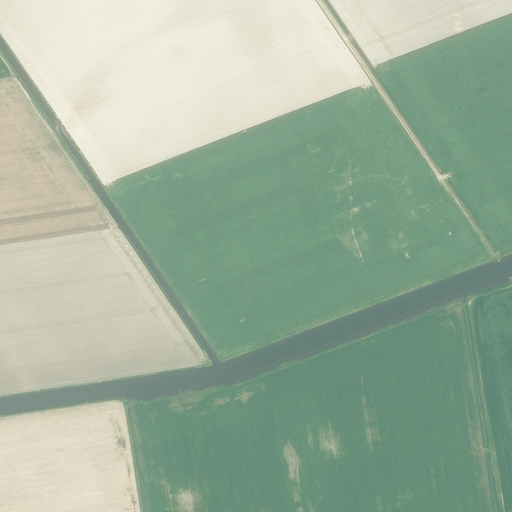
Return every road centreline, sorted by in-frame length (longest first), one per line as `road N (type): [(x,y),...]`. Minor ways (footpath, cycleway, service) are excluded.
road 1 (track): [(497,258),(319,0)]
road 2 (track): [(500,511),(468,302),(511,283)]
